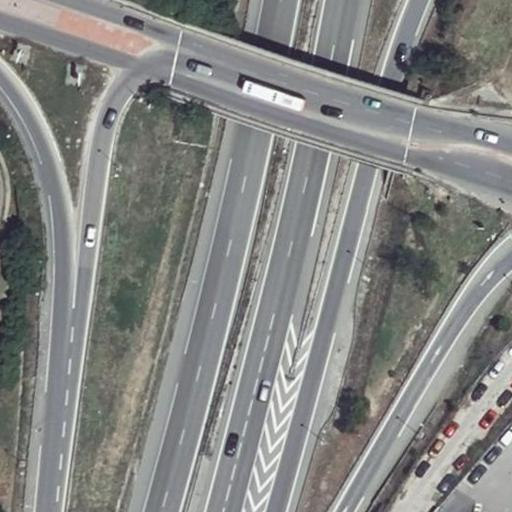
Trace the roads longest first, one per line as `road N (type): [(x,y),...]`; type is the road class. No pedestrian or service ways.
road 1 (motorway): [(288,511),(416,0)]
road 2 (motorway): [(275,0),(195,360),(151,511)]
road 3 (motorway): [(217,511),(299,200),(341,0)]
road 4 (motorway): [(325,511),(511,252)]
road 5 (motorway): [(184,55),(137,73),(111,106),(72,314)]
road 6 (primary): [(462,151),(184,55)]
road 7 (motorway): [(0,78),(22,104),(48,167),(72,314)]
road 8 (motorway): [(72,314),(47,511)]
road 9 (secondary): [(0,20),(134,63),(184,55)]
road 10 (residential): [(408,511),(511,369)]
road 11 (secondary): [(184,55),(161,25),(82,0)]
